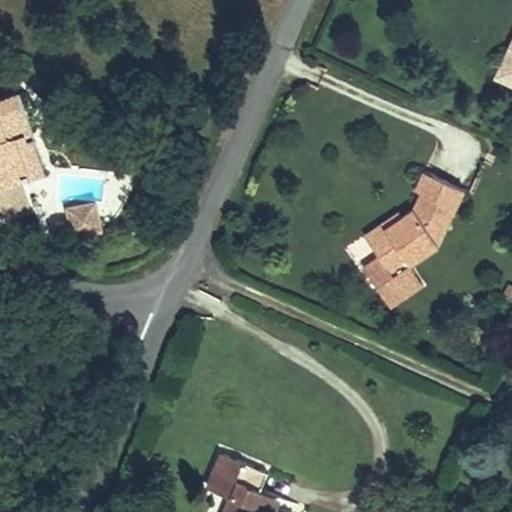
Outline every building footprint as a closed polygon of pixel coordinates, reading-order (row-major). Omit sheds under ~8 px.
[(511,36),(499,66),(510,72),(511,67),(511,36)] [(511,72),(510,72),(499,66),(490,85),(511,95),(511,72)] [(40,166),(20,101),(0,106),(0,159),(4,173),(0,174),(0,187),(4,200),(0,200),(0,210),(4,226),(31,217),(23,191),(45,184),(40,166)] [(411,207),(418,210),(427,191),(414,184),(405,203),(411,207)] [(429,264),(457,204),(427,191),(418,210),(411,207),(402,226),(388,234),(383,237),(394,255),(376,268),(390,290),(429,264)] [(77,229),(82,249),(101,243),(96,224),(77,229)] [(359,243),(376,268),(394,255),(383,237),(388,234),(383,227),(359,243)] [(243,511),(250,499),(257,481),(215,462),(199,499),(224,509),(222,511),(243,511)] [(243,511),(269,511),(271,508),(250,499),(243,511)]
